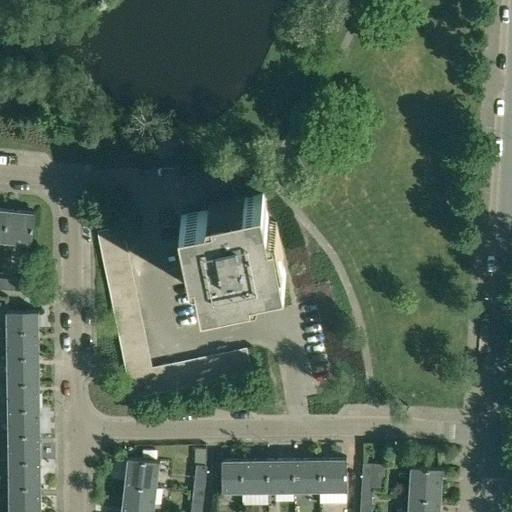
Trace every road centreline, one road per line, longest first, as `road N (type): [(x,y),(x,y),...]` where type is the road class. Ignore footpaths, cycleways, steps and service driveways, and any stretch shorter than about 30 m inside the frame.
road 1 (residential): [(496,435),(360,428),(73,432)]
road 2 (residential): [(73,432),(71,178),(0,172)]
road 3 (residential): [(496,435),(511,170)]
